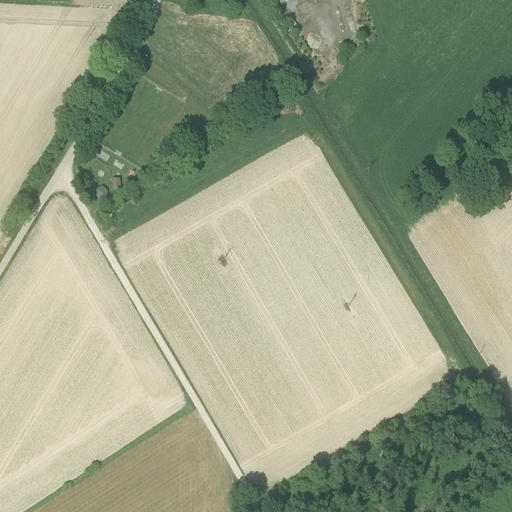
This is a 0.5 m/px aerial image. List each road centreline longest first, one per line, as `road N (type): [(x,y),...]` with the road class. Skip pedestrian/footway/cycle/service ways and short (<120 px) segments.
road 1 (unclassified): [(258,511),(62,172)]
road 2 (unclassified): [(62,172),(157,0)]
